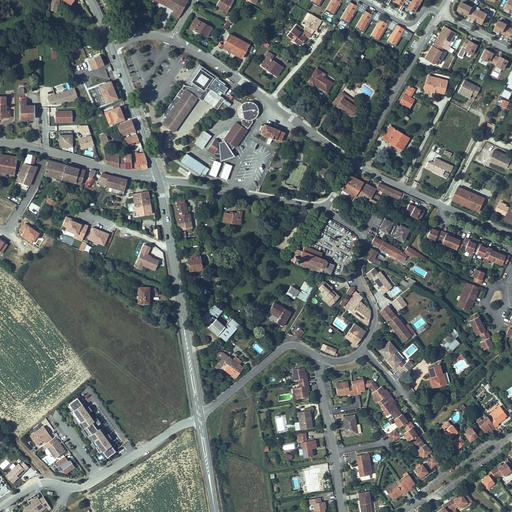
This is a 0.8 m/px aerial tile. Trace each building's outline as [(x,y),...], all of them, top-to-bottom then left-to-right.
[(52,0),(52,1),(51,9),(54,10),(59,1),(59,0),(52,0)] [(153,0),(169,9),(167,12),(175,16),(184,0),(153,0)] [(218,0),(215,6),(227,12),(234,0),(233,0),(218,0)] [(331,0),(326,10),(333,14),(340,0),(331,0)] [(388,0),(386,3),(388,4),(390,0),(395,0),(395,1),(402,5),(399,10),(401,11),(405,4),(409,6),(408,8),(414,12),(420,0),(411,0),(410,0),(388,0)] [(471,7),(461,2),(457,10),(463,13),(465,14),(467,15),(467,16),(470,18),(471,17),(474,10),(471,9),(471,7)] [(360,5),(357,3),(355,6),(350,3),(340,19),(348,23),(356,7),(358,8),(360,5)] [(478,21),(481,23),(485,16),(483,15),(484,14),(478,11),(478,12),(474,10),(471,17),(474,18),(475,18),(476,19),(479,20),(478,21)] [(364,12),(355,27),(363,31),(371,16),(373,17),(375,13),(372,12),(370,15),(364,12)] [(205,36),(210,27),(195,18),(190,27),(205,36)] [(385,23),(379,20),(370,36),(378,40),(386,25),(388,25),(389,22),(387,20),(385,23)] [(506,24),(498,20),(494,30),(497,31),(498,30),(502,32),(501,34),(505,35),(508,28),(505,26),(506,24)] [(305,37),(296,32),(298,28),(292,25),(285,37),(299,45),(301,41),(302,41),(305,37)] [(396,25),(387,41),(394,45),(403,29),(396,25)] [(451,38),(454,33),(443,26),(435,39),(436,39),(434,42),(435,43),(441,47),(448,36),(451,38)] [(241,55),(245,48),(248,50),(251,45),(228,32),(223,42),(219,40),(216,46),(220,48),(222,45),(241,55)] [(471,53),(476,44),(472,42),(471,43),(468,41),(468,40),(465,38),(461,45),(464,47),(463,50),(467,52),(467,51),(471,53)] [(441,47),(435,43),(433,46),(432,46),(424,58),(433,63),(433,62),(437,64),(439,59),(437,58),(441,51),(440,51),(442,47),(441,47)] [(492,52),(484,48),(480,57),(487,61),(488,60),(491,62),(495,55),(491,53),(492,52)] [(50,52),(52,60),(60,58),(58,50),(50,52)] [(281,68),(269,59),(272,55),(267,51),(264,55),(266,57),(260,65),(275,76),(281,68)] [(494,65),(502,69),(506,60),(499,56),(498,57),(495,55),(491,62),(494,64),(494,65)] [(87,61),(91,71),(103,66),(99,56),(87,61)] [(216,78),(215,79),(217,81),(219,78),(200,65),(185,85),(192,85),(193,79),(200,69),(211,76),(212,75),(216,78)] [(313,83),(315,80),(326,87),(331,81),(320,74),(321,71),(316,67),(307,81),(312,85),(313,83)] [(182,89),(182,88),(163,114),(166,117),(162,123),(171,130),(176,124),(180,120),(179,119),(188,107),(189,107),(192,103),(191,102),(196,96),(198,98),(203,101),(204,100),(211,90),(207,87),(210,83),(212,84),(215,79),(216,78),(212,75),(211,76),(200,69),(193,79),(192,85),(185,85),(183,85),(182,89)] [(428,75),(424,89),(434,92),(434,90),(435,87),(444,90),(447,80),(428,75)] [(470,92),(474,85),(463,79),(458,88),(464,92),(463,94),(468,96),(470,92)] [(334,83),(331,81),(326,87),(315,80),(313,83),(328,93),(334,83)] [(98,87),(105,104),(117,100),(110,82),(98,87)] [(474,95),(478,87),(474,85),(470,92),(474,95)] [(463,94),(464,92),(458,88),(456,91),(463,95),(467,97),(468,96),(463,94)] [(68,102),(77,99),(74,89),(47,97),(50,104),(56,103),(56,104),(67,100),(68,102)] [(221,97),(211,90),(204,100),(214,107),(221,97)] [(332,103),(335,105),(342,97),(351,104),(353,101),(341,91),(332,103)] [(406,107),(411,97),(403,93),(398,102),(406,107)] [(10,110),(6,110),(6,96),(0,95),(0,119),(1,119),(1,117),(10,118),(10,110)] [(301,97),(300,98),(295,95),(291,100),(299,105),(303,99),(301,97)] [(198,98),(196,96),(191,102),(192,103),(189,107),(188,107),(179,119),(180,120),(176,124),(171,130),(173,131),(198,98)] [(225,99),(221,97),(214,107),(218,109),(225,99)] [(349,116),(356,108),(351,104),(342,97),(335,105),(349,116)] [(500,106),(507,109),(510,102),(502,99),(500,106)] [(34,104),(26,104),(26,100),(19,101),(19,121),(27,121),(27,119),(35,118),(34,104)] [(245,103),(243,104),(241,120),(242,124),(248,128),(248,129),(252,122),(252,120),(253,119),(254,119),(256,117),(257,116),(258,114),(258,112),(258,109),(257,106),(255,104),(252,102),(249,102),(247,102),(245,103)] [(124,119),(119,105),(112,108),(113,109),(103,113),(107,123),(105,124),(105,126),(124,119)] [(55,112),(55,122),(72,122),(71,112),(55,112)] [(135,131),(131,120),(116,125),(121,136),(135,131)] [(487,133),(492,122),(489,120),(484,132),(487,133)] [(214,139),(206,150),(213,155),(214,153),(215,154),(216,154),(218,154),(219,154),(221,155),(222,155),(224,154),(225,153),(227,153),(228,152),(230,150),(232,149),(233,147),(235,148),(247,130),(246,130),(241,126),(236,123),(224,139),(227,142),(225,145),(219,146),(217,146),(218,142),(214,139)] [(261,133),(268,137),(266,141),(269,143),(271,138),(280,141),(284,133),(265,124),(261,133)] [(389,126),(381,138),(387,142),(388,139),(402,148),(408,138),(389,126)] [(200,148),(209,135),(203,131),(194,143),(200,148)] [(111,153),(115,152),(108,133),(95,137),(99,147),(108,145),(111,153)] [(136,134),(122,140),(125,145),(125,146),(139,141),(136,134)] [(60,148),(72,147),(72,135),(60,135),(60,148)] [(81,150),(93,146),(90,136),(78,140),(81,150)] [(387,142),(401,150),(402,148),(388,139),(387,142)] [(141,147),(139,141),(125,146),(128,152),(141,147)] [(322,150),(309,144),(305,153),(318,159),(322,150)] [(146,159),(141,147),(128,152),(127,155),(127,158),(146,159)] [(506,168),(511,158),(494,150),(489,160),(506,168)] [(219,154),(220,161),(233,157),(229,151),(228,152),(227,153),(225,153),(224,154),(222,155),(221,155),(219,154)] [(18,156),(0,153),(0,172),(15,176),(18,156)] [(27,162),(32,165),(37,157),(32,154),(27,162)] [(115,169),(119,169),(116,156),(116,154),(103,155),(103,165),(115,167),(115,169)] [(199,175),(204,167),(186,154),(185,155),(180,162),(199,175)] [(127,155),(121,155),(123,169),(129,169),(127,158),(127,155)] [(143,169),(146,159),(127,158),(129,169),(143,169)] [(442,175),(445,170),(448,171),(448,170),(451,171),(453,166),(435,158),(433,162),(433,163),(433,164),(430,162),(428,161),(425,167),(442,175)] [(64,164),(48,160),(44,175),(60,179),(64,164)] [(212,161),(209,176),(216,177),(220,162),(212,161)] [(303,196),(311,199),(316,189),(315,189),(326,164),(318,161),(303,196)] [(38,168),(27,162),(21,171),(32,177),(38,168)] [(226,180),(232,166),(225,163),(219,177),(226,180)] [(81,184),(84,170),(64,164),(60,179),(81,184)] [(91,168),(88,178),(91,179),(97,172),(94,171),(91,168)] [(15,180),(17,181),(19,179),(28,184),(32,177),(21,171),(15,180)] [(123,191),(127,179),(110,175),(108,174),(104,184),(123,191)] [(343,188),(355,195),(359,187),(364,177),(360,175),(358,179),(349,175),(343,188)] [(371,196),(378,200),(379,201),(381,198),(380,196),(373,192),(375,186),(367,182),(369,178),(364,177),(359,187),(363,189),(362,191),(371,196)] [(400,192),(379,183),(377,189),(397,197),(400,192)] [(168,190),(168,198),(184,197),(183,192),(177,192),(177,186),(169,186),(169,189),(168,190)] [(376,208),(379,201),(378,200),(371,196),(362,191),(363,189),(359,187),(355,195),(345,214),(351,218),(354,213),(352,212),(359,198),(370,205),(374,207),(376,208)] [(477,212),(484,200),(458,187),(452,199),(474,210),(477,212)] [(147,191),(133,193),(136,215),(150,213),(147,191)] [(209,197),(200,198),(202,208),(211,207),(209,197)] [(46,203),(53,208),(56,203),(49,199),(46,203)] [(495,208),(505,214),(509,207),(500,201),(495,208)] [(408,203),(403,211),(418,219),(423,210),(420,208),(419,209),(414,206),(408,203)] [(185,204),(174,205),(177,223),(191,221),(190,213),(186,214),(185,204)] [(223,213),(223,221),(240,223),(241,211),(235,211),(235,213),(229,212),(228,213),(223,213)] [(503,218),(511,223),(511,217),(505,214),(503,218)] [(73,238),(81,242),(87,226),(66,217),(61,229),(74,234),(73,238)] [(408,230),(399,225),(398,226),(384,217),(379,226),(383,229),(382,230),(396,238),(396,237),(402,240),(408,230)] [(191,221),(177,223),(178,229),(192,227),(191,221)] [(87,239),(104,246),(109,235),(92,228),(87,239)] [(438,239),(441,231),(437,230),(437,231),(433,229),(430,228),(426,237),(433,240),(435,237),(438,239)] [(445,234),(445,233),(441,231),(438,239),(442,240),(441,243),(448,246),(452,237),(448,235),(445,234)] [(370,244),(376,247),(381,239),(375,236),(370,244)] [(463,240),(459,238),(459,240),(455,238),(452,237),(448,246),(455,249),(456,246),(460,247),(461,245),(463,240)] [(472,249),(475,243),(471,241),(468,240),(468,239),(464,237),(463,240),(461,245),(465,246),(464,249),(471,252),(472,249)] [(405,251),(381,239),(376,247),(400,260),(405,251)] [(484,254),(486,247),(482,246),(479,244),(479,243),(475,242),(475,243),(472,249),(476,251),(475,253),(482,256),(484,254)] [(136,263),(154,270),(158,260),(146,255),(149,247),(143,245),(136,263)] [(490,248),(486,246),(486,247),(484,254),(487,255),(486,258),(494,261),(497,252),(494,250),(490,249),(490,248)] [(325,259),(304,249),(298,247),(294,257),(319,268),(320,268),(322,268),(324,268),(326,267),(327,265),(327,263),(326,262),(325,261),(325,259)] [(423,257),(407,247),(405,251),(420,261),(423,257)] [(375,251),(369,248),(366,254),(367,254),(365,259),(371,262),(373,257),(372,257),(375,251)] [(186,258),(189,270),(202,267),(200,255),(198,255),(198,252),(188,253),(189,257),(186,258)] [(506,263),(509,255),(505,254),(504,255),(501,253),(497,252),(494,261),(501,264),(502,261),(506,263)] [(480,279),(483,271),(474,268),(471,275),(474,276),(472,280),(480,283),(481,279),(480,279)] [(385,286),(388,284),(380,271),(372,276),(380,289),(379,290),(381,293),(388,289),(385,286)] [(409,287),(416,281),(411,278),(405,283),(409,287)] [(305,303),(313,286),(303,281),(299,291),(289,286),(286,294),(305,303)] [(324,281),(318,288),(325,295),(324,297),(329,301),(334,303),(340,296),(331,289),(332,287),(324,281)] [(477,287),(466,282),(464,287),(465,287),(464,292),(462,291),(460,294),(474,299),(475,295),(474,295),(475,291),(477,287)] [(349,287),(346,294),(351,296),(354,289),(354,286),(349,287)] [(138,302),(148,302),(148,288),(139,288),(138,302)] [(458,302),(457,306),(468,310),(469,306),(471,302),(472,303),(474,299),(460,294),(459,296),(461,297),(460,302),(458,302)] [(368,315),(367,313),(356,305),(359,297),(354,295),(349,311),(369,325),(369,322),(368,318),(368,315)] [(398,311),(407,305),(400,296),(392,302),(398,311)] [(324,297),(322,300),(331,307),(334,303),(329,301),(324,297)] [(342,299),(340,306),(345,308),(348,300),(342,299)] [(283,326),(291,312),(274,302),(269,310),(279,316),(276,322),(283,326)] [(224,343),(239,324),(213,303),(210,306),(197,322),(224,343)] [(385,306),(379,312),(387,321),(393,316),(385,306)] [(479,317),(477,313),(470,317),(472,321),(469,322),(473,329),(481,325),(480,321),(478,318),(479,317)] [(404,326),(394,315),(393,316),(387,321),(404,341),(411,334),(414,331),(412,330),(409,332),(404,326)] [(354,324),(344,336),(355,345),(366,332),(354,324)] [(412,330),(407,324),(404,326),(409,332),(412,330)] [(481,338),(488,334),(486,331),(485,331),(483,328),(481,325),(473,329),(477,336),(479,335),(481,338)] [(299,328),(293,335),(299,339),(304,332),(299,328)] [(490,338),(488,334),(481,338),(483,342),(480,343),(484,350),(493,346),(491,342),(489,339),(490,338)] [(443,346),(450,353),(459,343),(452,337),(443,346)] [(325,346),(323,350),(332,355),(335,350),(325,346)] [(388,358),(380,349),(378,350),(384,357),(383,358),(392,368),(393,367),(387,359),(388,358)] [(241,370),(225,351),(219,356),(221,359),(216,364),(218,367),(221,364),(233,378),(241,370)] [(397,370),(403,363),(400,361),(393,367),(397,370)] [(402,375),(411,365),(406,361),(403,363),(397,370),(402,375)] [(299,383),(308,382),(307,377),(305,378),(304,372),(304,367),(292,369),(293,375),(294,380),(299,379),(299,383)] [(447,380),(449,389),(455,388),(456,389),(462,388),(459,376),(457,377),(455,367),(444,370),(446,380),(447,380)] [(351,386),(353,394),(357,394),(357,392),(360,391),(364,390),(364,387),(363,382),(362,379),(357,380),(350,381),(351,386)] [(369,386),(374,392),(378,389),(372,380),(369,385),(369,386)] [(341,393),(345,393),(345,394),(349,394),(349,395),(353,394),(351,386),(347,387),(346,381),(337,383),(338,388),(335,388),(336,394),(341,393)] [(308,384),(308,382),(299,383),(300,387),(295,388),(296,393),(297,398),(309,396),(308,392),(307,386),(309,386),(308,384)] [(385,403),(392,398),(389,394),(388,395),(384,390),(382,387),(378,389),(374,392),(372,394),(375,398),(379,403),(382,400),(385,403)] [(77,397),(69,403),(73,410),(70,412),(99,453),(101,451),(106,457),(115,451),(107,440),(110,438),(107,434),(104,436),(97,425),(100,423),(97,418),(93,420),(88,413),(91,410),(88,406),(85,409),(77,397)] [(394,401),(392,398),(385,403),(381,406),(385,411),(388,415),(390,413),(396,409),(397,408),(394,405),(392,402),(394,401)] [(500,420),(502,418),(506,415),(503,410),(501,411),(498,407),(490,413),(493,418),(490,421),(496,427),(499,425),(498,424),(501,421),(500,420)] [(309,415),(308,411),(297,413),(300,430),(312,428),(309,415)] [(357,433),(353,414),(342,416),(343,421),(346,435),(357,433)] [(403,417),(401,414),(401,415),(395,419),(394,420),(399,427),(402,425),(407,421),(403,417)] [(496,427),(490,421),(487,417),(482,421),(478,423),(478,424),(485,433),(491,428),(492,430),(496,427)] [(407,421),(402,425),(404,428),(411,423),(408,420),(407,421)] [(451,425),(451,424),(449,425),(447,421),(442,425),(444,429),(443,430),(449,437),(456,431),(455,430),(451,425)] [(404,428),(407,431),(411,427),(413,426),(411,423),(404,428)] [(52,439),(43,426),(30,436),(36,445),(43,440),(46,444),(52,439)] [(412,439),(417,435),(415,432),(411,427),(407,431),(404,433),(410,441),(412,439)] [(463,434),(469,441),(476,436),(471,428),(469,429),(464,433),(463,434)] [(396,433),(394,429),(387,434),(390,438),(396,433)] [(392,441),(399,436),(396,433),(390,438),(391,439),(392,441)] [(306,436),(298,438),(299,442),(301,442),(304,458),(312,456),(311,449),(316,448),(315,440),(306,441),(306,436)] [(465,442),(460,436),(456,438),(462,445),(465,442)] [(456,438),(453,441),(458,447),(462,445),(456,438)] [(64,452),(56,441),(47,447),(54,459),(64,452)] [(419,449),(418,449),(419,450),(423,456),(424,457),(431,451),(426,444),(425,445),(422,441),(417,445),(419,449)] [(359,477),(371,475),(368,454),(356,456),(357,462),(359,477)] [(68,462),(64,456),(56,462),(58,466),(59,465),(65,474),(74,467),(70,461),(68,462)] [(437,463),(432,456),(429,458),(434,465),(437,463)] [(429,458),(425,461),(431,468),(434,465),(429,458)] [(497,466),(493,469),(498,476),(501,473),(503,475),(504,474),(509,471),(510,470),(505,462),(501,465),(497,467),(497,466)] [(18,463),(5,475),(11,482),(25,470),(20,465),(18,463)] [(414,469),(420,477),(427,471),(421,464),(420,465),(415,468),(414,469)] [(315,470),(303,472),(304,483),(306,493),(318,491),(316,475),(319,474),(318,469),(315,470)] [(498,476),(493,469),(490,471),(495,478),(498,476)] [(495,478),(490,471),(486,473),(487,475),(484,477),(480,480),(486,488),(487,487),(492,483),(493,482),(492,480),(495,478)] [(403,477),(397,482),(400,485),(405,492),(407,491),(408,490),(407,488),(409,487),(413,484),(406,475),(403,477)] [(15,486),(22,481),(20,478),(13,483),(15,486)] [(394,496),(397,494),(398,496),(401,494),(402,495),(403,494),(405,492),(400,485),(397,488),(393,483),(385,489),(388,493),(386,494),(390,499),(394,496)] [(452,498),(448,501),(453,508),(457,505),(458,507),(459,506),(464,503),(465,504),(471,500),(463,490),(459,493),(460,494),(456,497),(453,499),(452,498)] [(371,511),(368,491),(357,493),(358,497),(360,511),(371,511)] [(37,497),(30,502),(31,504),(32,505),(29,507),(28,505),(23,508),(22,511),(38,511),(39,509),(43,507),(44,508),(48,505),(43,497),(38,499),(37,497)] [(320,502),(319,498),(308,499),(309,504),(312,504),(313,511),(323,511),(323,509),(322,502),(320,502)] [(453,508),(448,501),(445,503),(450,510),(453,508)] [(447,511),(450,510),(445,503),(442,506),(443,507),(439,509),(435,511),(447,511)]
